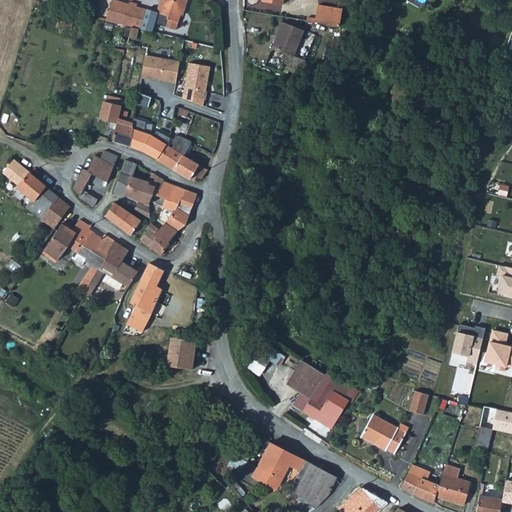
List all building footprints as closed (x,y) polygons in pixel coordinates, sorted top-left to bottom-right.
[(128,0),(128,1),(123,0),(110,0),(105,19),(130,24),(138,26),(140,27),(146,7),(136,4),(137,1),(132,0),(128,0)] [(186,0),(159,0),(156,10),(168,13),(165,23),(175,26),(180,9),(184,9),(186,0)] [(319,0),(315,0),(313,17),(338,21),(340,3),(319,0)] [(156,10),(146,7),(140,27),(152,30),(155,20),(165,23),(168,13),(156,10)] [(306,30),(285,21),(278,37),(294,44),(290,53),(296,55),(306,30)] [(138,26),(130,24),(128,34),(135,36),(138,26)] [(294,44),(278,37),(274,46),(290,53),(294,44)] [(180,60),(145,53),(141,76),(150,77),(150,76),(177,81),(180,60)] [(209,64),(189,61),(184,94),(206,97),(207,89),(205,88),(209,64)] [(116,101),(107,99),(104,98),(102,107),(114,110),(116,101)] [(122,102),(119,102),(116,101),(114,110),(120,112),(127,114),(128,109),(121,107),(122,102)] [(182,105),(179,111),(194,116),(197,111),(182,105)] [(108,126),(110,127),(114,110),(102,107),(100,116),(110,118),(108,126)] [(116,128),(114,136),(114,138),(132,145),(132,142),(135,119),(130,118),(128,125),(123,123),(127,114),(120,112),(114,110),(110,127),(116,128)] [(136,117),(135,119),(132,142),(132,145),(145,151),(191,179),(194,174),(203,179),(208,169),(199,163),(186,155),(193,142),(194,140),(177,133),(175,138),(159,130),(157,137),(143,131),(145,118),(136,117)] [(199,163),(207,150),(193,142),(186,155),(199,163)] [(115,162),(118,155),(105,149),(102,156),(115,162)] [(96,154),(88,169),(91,171),(107,179),(114,163),(96,154)] [(156,188),(159,189),(163,179),(149,173),(149,172),(136,167),(138,162),(125,157),(121,171),(132,175),(126,194),(125,197),(149,204),(151,201),(156,188)] [(7,169),(14,175),(22,164),(15,158),(7,169)] [(22,164),(14,175),(12,177),(20,183),(18,185),(33,198),(27,205),(35,211),(40,204),(48,210),(42,218),(55,227),(71,205),(22,164)] [(85,167),(77,182),(84,186),(86,182),(91,171),(88,169),(85,167)] [(86,182),(102,190),(107,179),(91,171),(86,182)] [(114,191),(126,194),(132,175),(121,171),(114,191)] [(167,215),(176,219),(182,204),(188,188),(163,179),(159,189),(156,188),(151,201),(169,208),(167,215)] [(83,188),(84,186),(77,182),(75,187),(81,193),(83,188)] [(98,197),(102,190),(86,182),(84,186),(83,188),(98,197)] [(83,188),(81,193),(80,195),(95,204),(98,197),(83,188)] [(197,191),(188,188),(182,204),(191,207),(197,191)] [(132,234),(142,219),(115,201),(105,215),(132,234)] [(186,223),(191,207),(182,204),(176,219),(186,223)] [(63,223),(61,227),(55,237),(69,246),(76,251),(90,228),(92,225),(82,218),(73,231),(63,223)] [(163,254),(171,244),(174,246),(178,241),(173,237),(179,230),(167,222),(161,229),(152,222),(149,226),(151,227),(143,238),(162,254),(163,254)] [(87,258),(86,260),(99,268),(117,240),(106,233),(104,236),(90,228),(76,251),(87,258)] [(45,250),(60,260),(69,246),(55,237),(45,250)] [(117,240),(99,268),(129,286),(139,270),(124,260),(131,249),(117,240)] [(83,264),(86,260),(87,258),(76,251),(72,257),(83,264)] [(131,300),(138,304),(128,322),(144,331),(161,299),(163,300),(168,292),(158,286),(166,270),(150,261),(131,300)] [(511,266),(498,264),(495,275),(500,276),(496,292),(511,295),(511,266)] [(91,289),(97,293),(101,288),(94,284),(91,289)] [(474,327),(458,324),(452,352),(468,355),(467,362),(477,364),(485,328),(475,325),(474,327)] [(509,333),(492,328),(485,360),(497,363),(496,368),(504,370),(505,365),(511,366),(511,343),(507,342),(509,333)] [(171,337),(167,366),(194,370),(198,341),(171,337)] [(275,365),(277,365),(282,353),(269,348),(264,360),(254,355),(248,370),(269,379),(275,365)] [(298,369),(331,390),(332,387),(345,394),(351,384),(336,376),(325,370),(324,372),(309,362),(306,366),(298,369)] [(315,415),(331,390),(298,369),(292,371),(286,382),(310,396),(303,408),(315,415)] [(427,394),(414,390),(409,405),(423,409),(427,394)] [(394,450),(405,431),(396,426),(397,425),(372,411),(360,432),(385,446),(386,445),(394,450)] [(473,446),(487,449),(491,426),(478,423),(473,446)] [(248,456),(239,473),(257,484),(271,470),(276,473),(290,448),(272,439),(259,462),(248,456)] [(290,448),(276,473),(297,485),(295,490),(319,511),(337,476),(290,448)] [(228,464),(237,470),(243,461),(234,455),(228,464)] [(464,502),(471,480),(457,476),(460,466),(444,462),(439,482),(436,495),(464,502)] [(401,485),(432,500),(439,482),(408,470),(401,485)] [(359,484),(337,506),(343,511),(374,511),(389,499),(359,484)] [(503,496),(481,492),(476,511),(477,511),(499,511),(502,500),(503,496)] [(511,511),(511,501),(502,500),(499,511),(511,511)]
